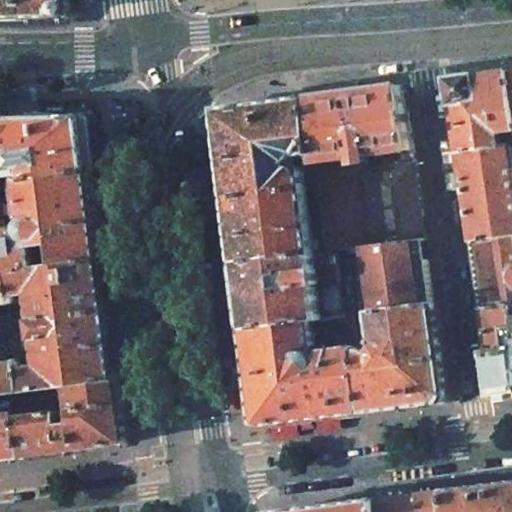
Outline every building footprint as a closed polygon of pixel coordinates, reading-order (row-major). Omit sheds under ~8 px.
[(72,5),(71,0),(0,0),(0,17),(61,17),(72,5)] [(511,75),(511,71),(452,79),(463,152),(502,146),(511,144),(511,75)] [(320,162),(369,156),(385,154),(415,150),(405,85),(311,98),(319,153),(320,162)] [(311,98),(220,109),(231,198),(308,188),(306,174),(303,169),(297,169),(297,164),(303,154),(305,155),(319,153),(311,98)] [(85,116),(0,118),(0,183),(20,181),(22,181),(22,176),(24,175),(24,169),(26,169),(28,180),(94,172),(87,118),(85,116)] [(511,144),(502,146),(463,152),(475,240),(511,234),(511,144)] [(387,166),(417,162),(415,150),(385,154),(386,160),(387,166)] [(369,169),(371,169),(369,156),(320,162),(322,176),(369,169)] [(422,200),(417,162),(387,166),(375,168),(371,169),(369,169),(377,229),(378,244),(427,238),(422,200)] [(377,229),(369,169),(322,176),(323,186),(329,223),(333,250),(339,249),(378,244),(377,229)] [(22,181),(20,181),(24,216),(30,219),(26,225),(26,231),(20,228),(0,230),(0,234),(1,242),(5,273),(15,272),(105,259),(94,172),(28,180),(22,181)] [(308,188),(231,198),(240,263),(317,252),(313,225),(311,212),(316,211),(316,206),(311,207),(308,188)] [(511,234),(475,240),(485,309),(511,305),(511,234)] [(378,244),(339,249),(348,315),(353,314),(370,312),(394,309),(437,303),(431,267),(426,261),(425,255),(428,253),(429,250),(427,238),(378,244)] [(248,328),(317,319),(326,318),(348,315),(339,249),(333,250),(317,252),(240,263),(248,328)] [(105,259),(15,272),(18,297),(33,295),(42,364),(27,366),(30,391),(54,388),(72,385),(120,379),(105,259)] [(0,273),(0,395),(17,393),(30,391),(27,366),(25,362),(22,360),(0,362),(0,305),(14,304),(18,301),(18,297),(15,272),(5,273),(0,273)] [(358,349),(367,413),(426,405),(443,403),(448,400),(450,394),(440,329),(437,303),(394,309),(370,312),(353,314),(357,343),(358,349)] [(511,305),(485,309),(497,396),(511,393),(511,305)] [(326,318),(317,319),(248,328),(259,418),(262,424),(268,425),(367,413),(358,349),(357,343),(353,314),(348,315),(326,318)] [(63,410),(63,406),(57,407),(56,401),(54,388),(30,391),(17,393),(20,410),(20,416),(26,457),(128,443),(120,379),(72,385),(74,398),(77,422),(65,424),(63,410)] [(17,393),(0,395),(0,460),(26,457),(20,416),(20,410),(17,393)] [(511,511),(511,481),(446,490),(448,511),(511,511)] [(379,499),(380,511),(448,511),(446,490),(379,499)] [(380,511),(379,499),(280,511),(380,511)]
